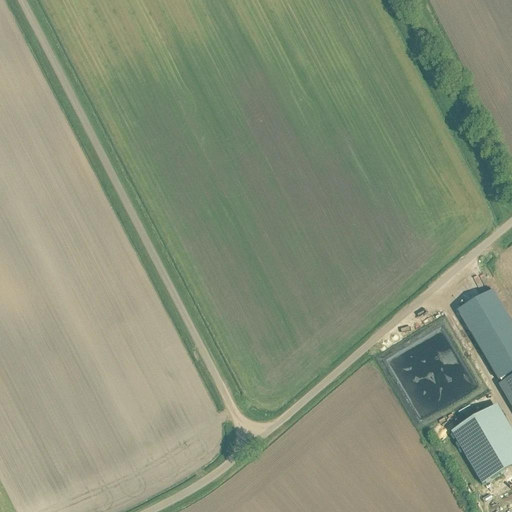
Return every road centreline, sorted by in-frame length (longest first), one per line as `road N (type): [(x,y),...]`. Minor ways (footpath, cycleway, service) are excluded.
road 1 (unclassified): [(250,445),(20,0)]
road 2 (unclassified): [(250,445),(511,223)]
road 3 (unclassified): [(150,511),(250,445)]
